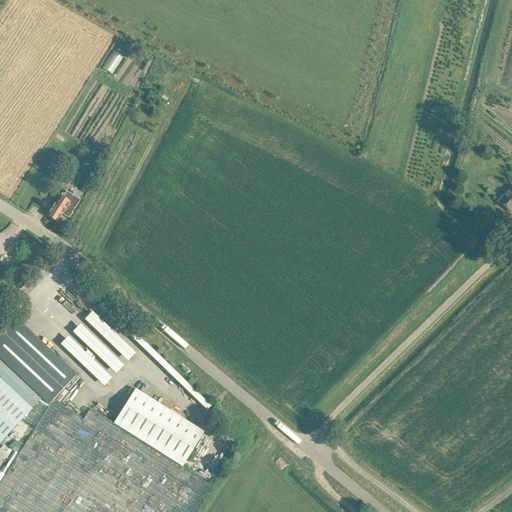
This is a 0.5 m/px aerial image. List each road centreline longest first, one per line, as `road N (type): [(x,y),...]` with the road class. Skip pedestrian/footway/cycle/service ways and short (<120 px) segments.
road 1 (unclassified): [(302,445),(60,243),(0,205)]
road 2 (unclassified): [(318,436),(511,247)]
road 3 (unclassified): [(412,511),(318,436)]
